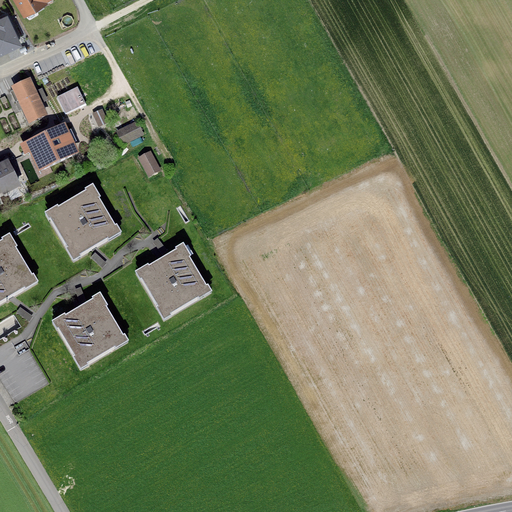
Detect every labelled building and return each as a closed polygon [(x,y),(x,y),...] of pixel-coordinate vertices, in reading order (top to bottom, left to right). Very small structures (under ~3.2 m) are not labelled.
[(43,0),(16,0),(25,15),(46,3),(43,0)] [(0,50),(20,41),(9,18),(0,22),(0,50)] [(31,82),(14,90),(31,126),(48,118),(31,82)] [(86,103),(77,86),(58,96),(66,113),(86,103)] [(102,110),(94,113),(99,125),(107,122),(102,110)] [(117,134),(121,144),(142,135),(137,124),(117,134)] [(74,155),(61,128),(22,147),(26,155),(31,152),(40,172),(74,155)] [(150,153),(140,158),(150,176),(160,170),(150,153)] [(0,166),(0,193),(1,193),(2,195),(17,188),(6,164),(0,166)] [(45,214),(74,262),(121,233),(92,185),(45,214)] [(0,240),(0,305),(39,283),(10,235),(0,240)] [(157,239),(153,242),(162,253),(166,250),(157,239)] [(135,271),(164,319),(212,290),(183,242),(135,271)] [(95,253),(91,257),(102,268),(107,264),(95,253)] [(76,290),(81,303),(85,301),(81,288),(76,290)] [(52,322),(81,370),(129,342),(100,294),(52,322)] [(21,308),(18,312),(30,321),(33,317),(21,308)]
